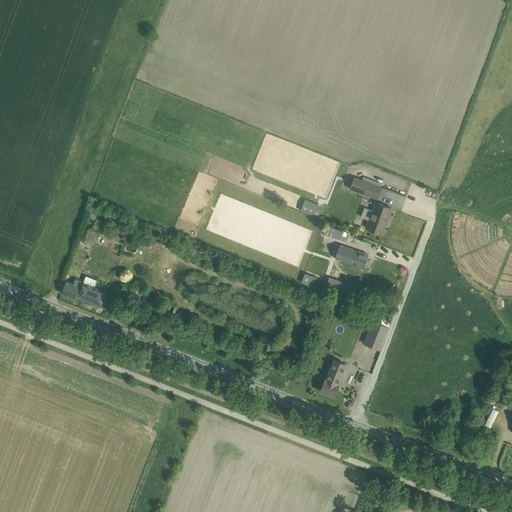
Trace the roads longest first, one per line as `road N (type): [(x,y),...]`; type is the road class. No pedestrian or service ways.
road 1 (tertiary): [(511,492),(0,293)]
road 2 (unknown): [(428,238),(356,432)]
